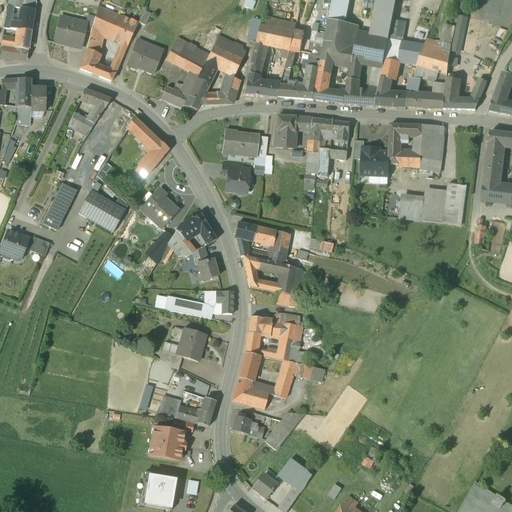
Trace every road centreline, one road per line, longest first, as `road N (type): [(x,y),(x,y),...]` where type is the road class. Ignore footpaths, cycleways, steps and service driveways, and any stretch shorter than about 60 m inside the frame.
road 1 (residential): [(169,139),(219,115),(263,109),(511,126)]
road 2 (unclassified): [(231,487),(220,448),(240,295),(219,221)]
road 3 (unclassified): [(169,139),(109,90),(43,70),(0,74)]
road 4 (track): [(54,243),(0,378)]
